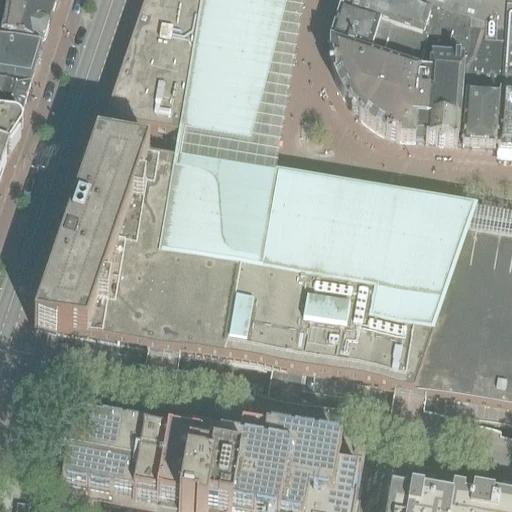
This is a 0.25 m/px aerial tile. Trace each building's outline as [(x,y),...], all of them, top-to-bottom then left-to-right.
[(0,42),(0,43),(41,51),(56,3),(56,2),(56,0),(55,0),(8,0),(8,5),(0,4),(0,42)] [(147,0),(104,128),(251,153),(261,115),(269,87),(274,67),(279,47),(284,26),(290,4),(290,0),(147,0)] [(341,16),(430,46),(466,59),(468,27),(381,0),(345,0),(344,5),(343,5),(340,16),(341,16)] [(381,0),(468,27),(468,20),(504,33),(506,9),(505,9),(505,0),(381,0)] [(511,9),(506,9),(504,33),(496,133),(497,133),(496,153),(511,153),(511,9)] [(349,55),(349,57),(427,82),(430,46),(341,16),(330,49),(349,55)] [(495,153),(496,133),(504,33),(468,20),(468,27),(466,59),(465,98),(464,108),(461,149),(461,150),(495,153)] [(430,46),(427,82),(426,127),(424,148),(456,150),(456,149),(460,97),(465,98),(466,59),(430,46)] [(0,80),(1,81),(30,88),(39,55),(9,49),(0,48),(0,80)] [(416,127),(426,127),(427,82),(349,57),(330,50),(330,52),(331,67),(334,82),(339,96),(347,109),(360,124),(372,133),(384,141),(399,146),(414,147),(416,127)] [(0,117),(20,122),(20,121),(30,88),(1,81),(0,80),(0,117)] [(0,171),(2,168),(5,162),(8,158),(9,158),(9,155),(21,137),(21,136),(22,135),(22,133),(22,132),(21,130),(21,129),(20,128),(19,126),(18,126),(20,122),(0,117),(0,171)] [(416,127),(414,147),(424,148),(426,127),(416,127)] [(201,182),(172,178),(138,173),(100,171),(93,184),(81,212),(80,212),(73,230),(68,243),(63,257),(61,262),(57,276),(55,281),(53,288),(49,306),(61,308),(151,323),(149,335),(146,352),(148,353),(148,354),(511,415),(511,237),(337,208),(291,200),(270,197),(239,193),(223,188),(208,185),(201,182)] [(340,453),(241,435),(242,431),(223,427),(220,444),(215,443),(216,438),(149,426),(148,434),(73,420),(72,425),(69,424),(63,457),(54,456),(51,468),(60,470),(56,495),(149,511),(358,511),(359,510),(354,509),(360,476),(337,472),(340,453)] [(511,511),(511,500),(474,493),(472,501),(391,487),(386,511),(511,511)]
